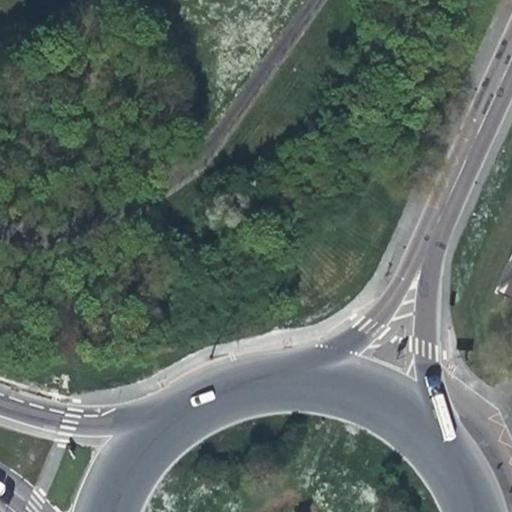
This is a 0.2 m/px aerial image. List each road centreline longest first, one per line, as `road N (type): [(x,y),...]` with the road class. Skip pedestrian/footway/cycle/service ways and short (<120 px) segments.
road 1 (tertiary): [(419,280),(511,58)]
road 2 (primary): [(174,419),(96,426),(0,408)]
road 3 (tertiary): [(431,441),(419,280)]
road 4 (tertiary): [(419,280),(311,381)]
road 5 (primary): [(311,381),(239,387),(174,419)]
road 6 (primary): [(431,441),(363,394),(311,381)]
